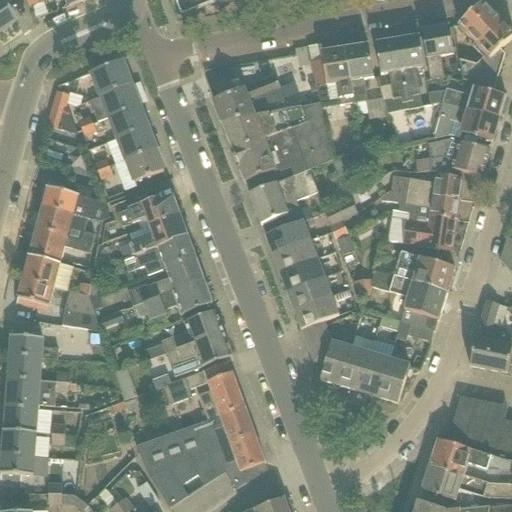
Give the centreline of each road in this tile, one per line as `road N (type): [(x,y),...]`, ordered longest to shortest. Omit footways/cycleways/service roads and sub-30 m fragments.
road 1 (residential): [(320,491),(151,52)]
road 2 (residential): [(151,52),(452,0)]
road 3 (residential): [(444,378),(511,149)]
road 4 (residential): [(320,491),(376,461),(444,378)]
road 5 (unclassified): [(22,103),(38,54),(136,13)]
